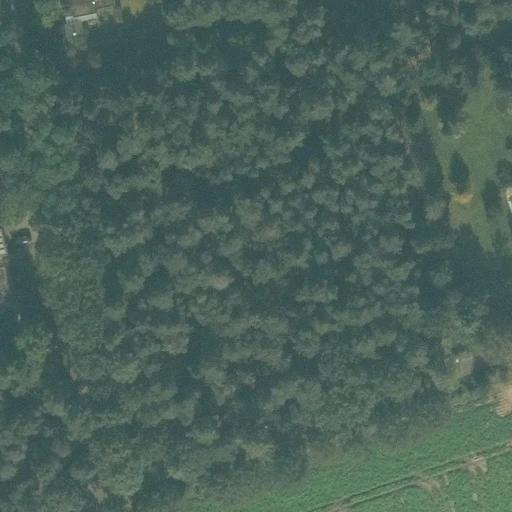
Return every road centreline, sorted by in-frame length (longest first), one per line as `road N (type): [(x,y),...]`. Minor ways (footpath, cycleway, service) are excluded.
road 1 (unclassified): [(122,484),(20,0)]
road 2 (unclassified): [(122,484),(511,351)]
